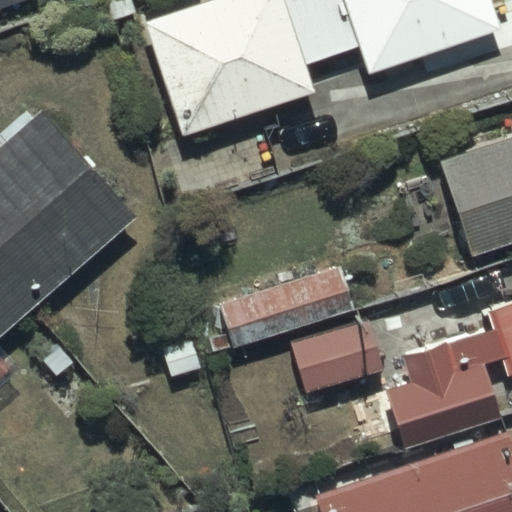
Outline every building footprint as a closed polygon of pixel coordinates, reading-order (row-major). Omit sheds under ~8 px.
[(186,0),(135,17),(174,134),(305,84),(296,62),(348,42),(359,69),(493,18),(486,0),(186,0)] [(0,324),(128,212),(33,104),(0,133),(0,324)] [(511,130),(431,158),(464,252),(511,235),(511,130)] [(344,306),(328,260),(211,300),(227,346),(344,306)] [(404,377),(376,387),(398,447),(495,412),(476,360),(494,354),(501,373),(511,368),(511,296),(480,308),(486,323),(442,339),(441,335),(394,351),(404,377)] [(376,366),(362,317),(285,338),(299,387),(376,366)] [(511,511),(511,454),(504,429),(306,492),(312,511),(511,511)]
